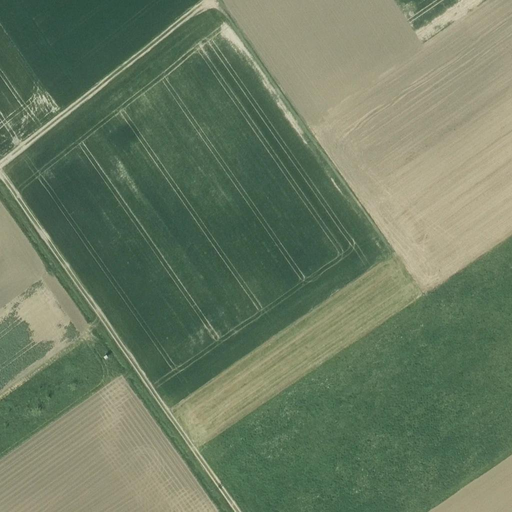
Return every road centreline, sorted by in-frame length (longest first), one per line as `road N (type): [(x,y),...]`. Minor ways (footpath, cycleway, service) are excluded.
road 1 (track): [(199,456),(417,305),(419,295),(220,2)]
road 2 (track): [(0,172),(238,511)]
road 3 (track): [(0,165),(220,2)]
